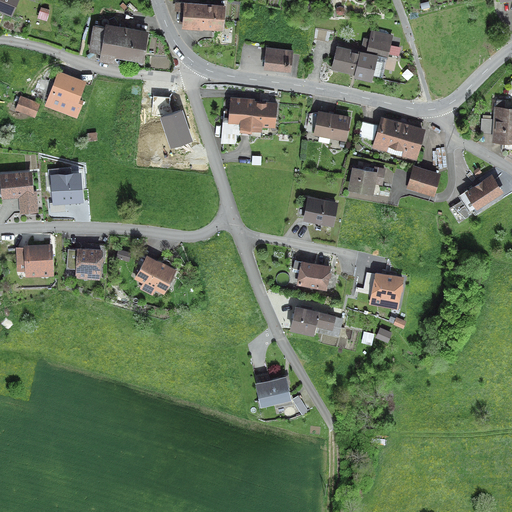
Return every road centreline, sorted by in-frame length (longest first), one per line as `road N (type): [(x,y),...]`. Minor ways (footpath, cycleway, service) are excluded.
road 1 (tertiary): [(196,64),(430,109),(454,100),(511,48)]
road 2 (residential): [(231,213),(195,236),(0,229)]
road 3 (residential): [(231,213),(269,315),(332,427)]
road 4 (residential): [(0,39),(103,70),(191,75)]
road 5 (residential): [(191,75),(231,213)]
